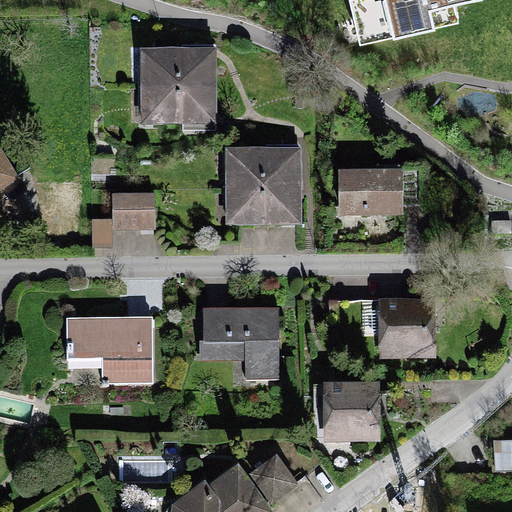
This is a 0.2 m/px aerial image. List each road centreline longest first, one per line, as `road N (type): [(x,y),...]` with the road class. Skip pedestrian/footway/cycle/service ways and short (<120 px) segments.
road 1 (residential): [(0,272),(472,260),(511,267)]
road 2 (residential): [(511,374),(340,511)]
